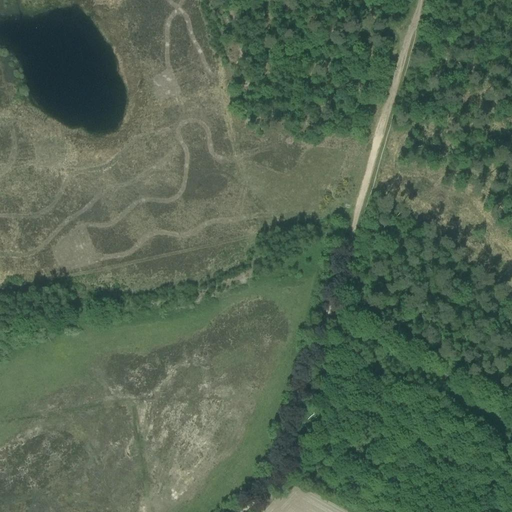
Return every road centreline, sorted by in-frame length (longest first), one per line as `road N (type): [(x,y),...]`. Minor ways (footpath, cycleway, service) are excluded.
road 1 (track): [(243,511),(286,452),(343,262)]
road 2 (track): [(408,33),(343,262)]
